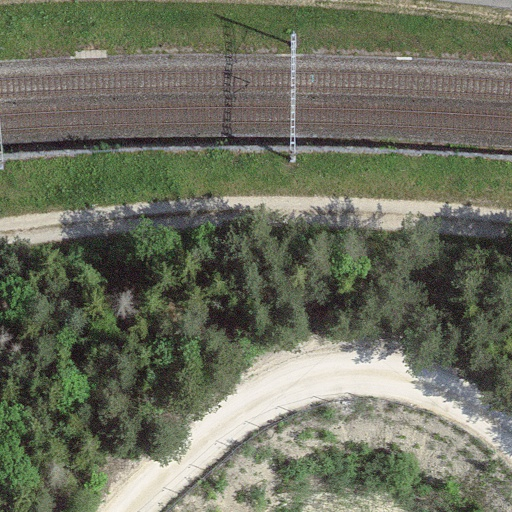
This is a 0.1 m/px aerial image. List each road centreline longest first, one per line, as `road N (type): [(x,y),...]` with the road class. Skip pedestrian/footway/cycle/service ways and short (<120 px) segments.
road 1 (track): [(511,233),(345,220),(100,227),(0,240)]
road 2 (unclassified): [(511,431),(443,388),(400,376),(295,381),(164,475),(133,511)]
